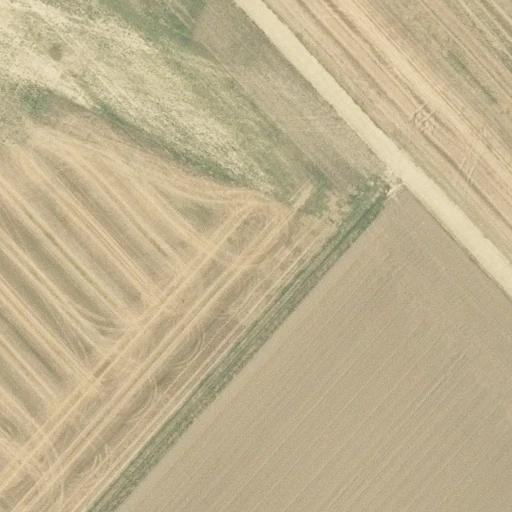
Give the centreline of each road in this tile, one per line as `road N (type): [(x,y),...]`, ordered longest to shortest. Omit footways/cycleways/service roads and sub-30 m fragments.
road 1 (track): [(407,175),(104,511)]
road 2 (track): [(511,289),(245,0)]
